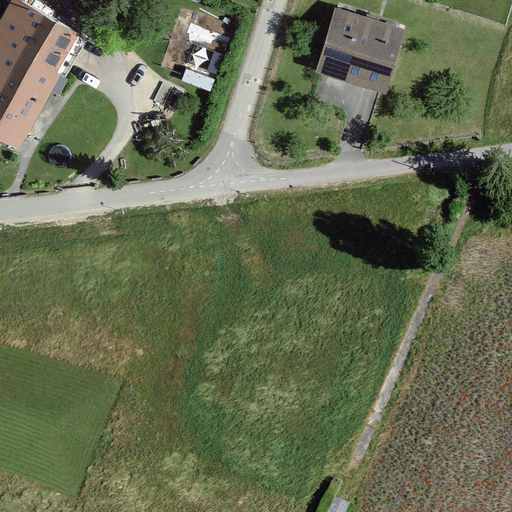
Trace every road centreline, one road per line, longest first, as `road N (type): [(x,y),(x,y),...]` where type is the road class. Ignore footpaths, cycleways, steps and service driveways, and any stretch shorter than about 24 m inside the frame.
road 1 (residential): [(219,184),(0,214)]
road 2 (residential): [(432,163),(219,184)]
road 3 (residential): [(276,0),(219,184)]
